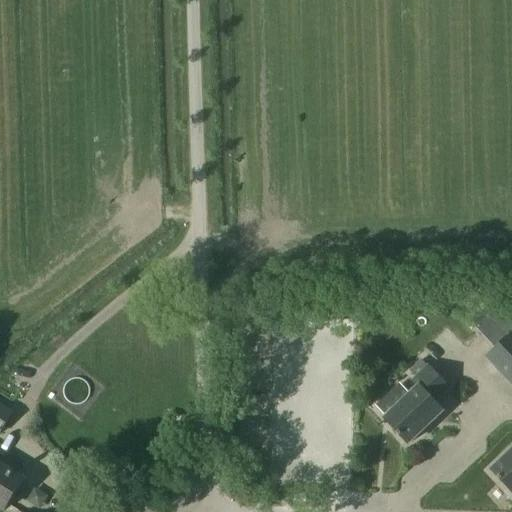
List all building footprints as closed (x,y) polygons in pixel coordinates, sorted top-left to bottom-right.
[(487,356),(511,382),(511,316),(506,310),(482,334),(496,348),(487,356)] [(385,422),(408,444),(443,410),(435,402),(449,388),(429,366),(413,381),(419,387),(385,419),(385,422)] [(0,435),(13,414),(0,405),(0,435)] [(511,451),(492,470),(511,489),(511,451)] [(0,509),(3,511),(5,511),(25,481),(0,465),(0,509)]
